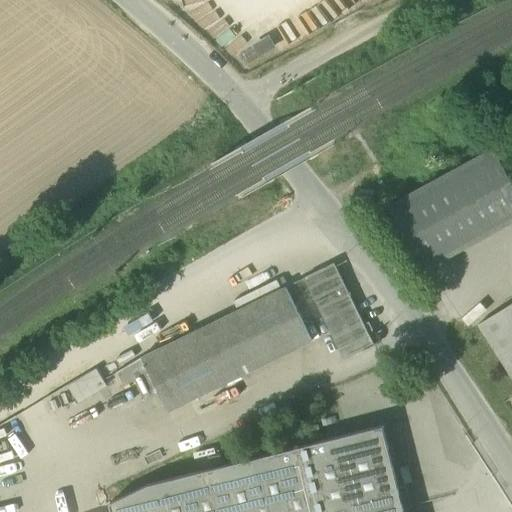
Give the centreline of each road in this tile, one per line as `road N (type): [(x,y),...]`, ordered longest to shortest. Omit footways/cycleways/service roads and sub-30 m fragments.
road 1 (residential): [(233,102),(332,211),(511,470)]
road 2 (unclassified): [(233,102),(425,0)]
road 3 (residential): [(233,102),(128,0)]
